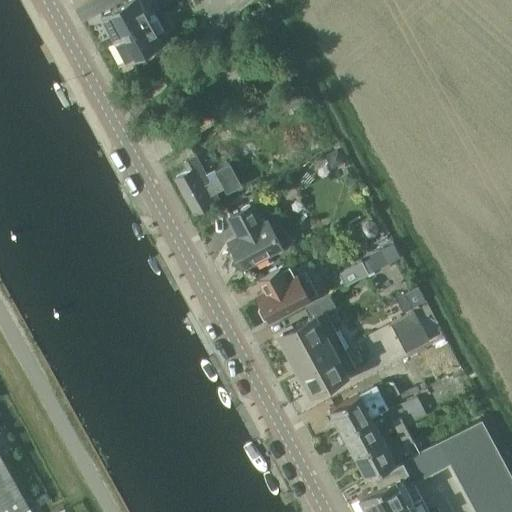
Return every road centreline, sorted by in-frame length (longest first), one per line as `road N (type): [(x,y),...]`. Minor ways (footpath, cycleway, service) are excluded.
road 1 (tertiary): [(327,511),(46,0)]
road 2 (unclassified): [(109,511),(0,310)]
